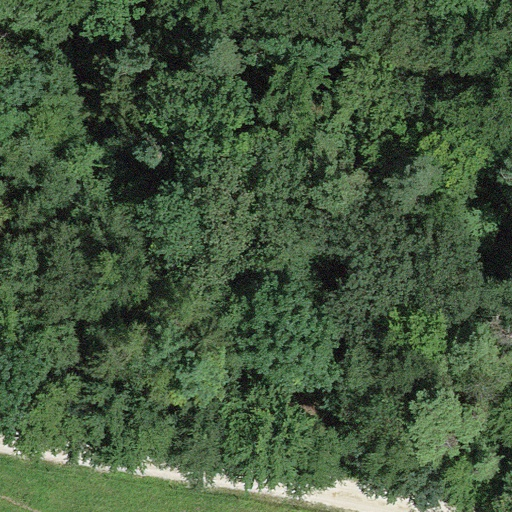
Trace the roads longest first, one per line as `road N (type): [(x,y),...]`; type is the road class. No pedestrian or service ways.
road 1 (track): [(425,511),(260,379),(0,244)]
road 2 (track): [(0,440),(316,481),(405,511)]
